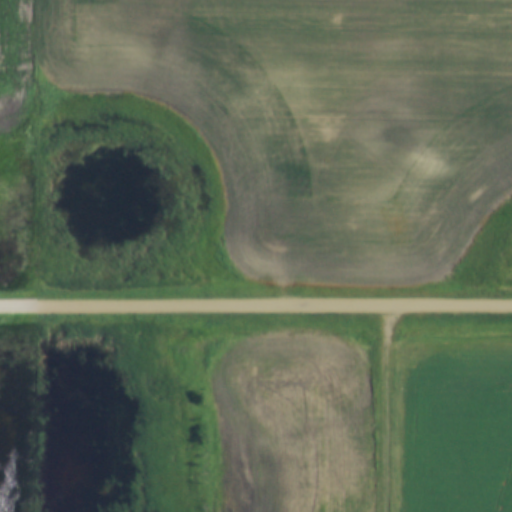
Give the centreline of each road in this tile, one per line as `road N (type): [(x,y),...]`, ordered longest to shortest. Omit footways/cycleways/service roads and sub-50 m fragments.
road 1 (residential): [(511,308),(0,310)]
road 2 (track): [(390,511),(395,308)]
